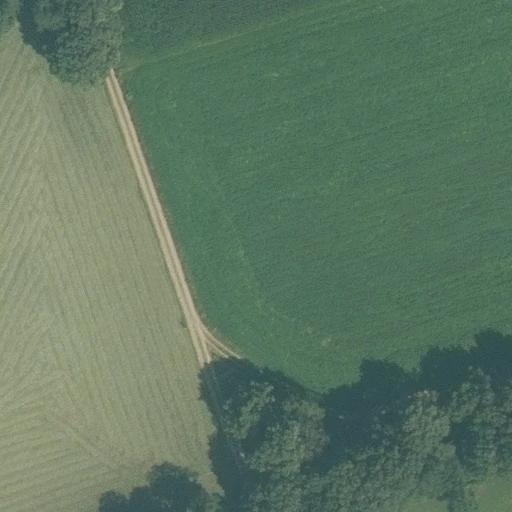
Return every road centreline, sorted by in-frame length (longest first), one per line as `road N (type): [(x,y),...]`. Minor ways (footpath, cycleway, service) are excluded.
road 1 (track): [(198,337),(104,61),(74,0)]
road 2 (track): [(257,511),(198,337)]
road 3 (track): [(359,420),(328,413),(198,337)]
road 4 (track): [(511,373),(359,420)]
road 5 (track): [(359,420),(240,465)]
